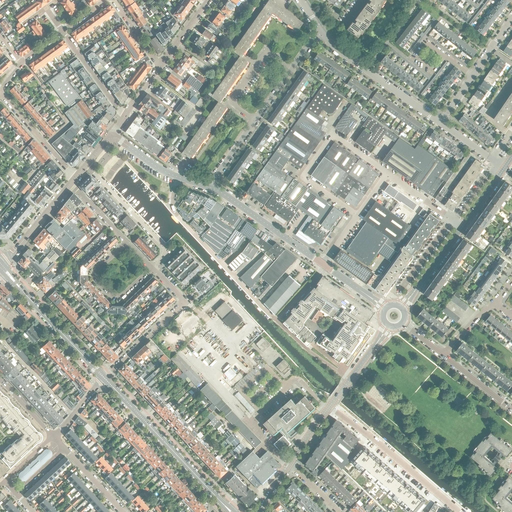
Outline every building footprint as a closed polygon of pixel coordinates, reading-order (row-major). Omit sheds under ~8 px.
[(189,10),(192,5),(185,0),(184,0),(181,5),(189,10)] [(240,0),(239,0),(229,0),(236,5),(238,6),(241,3),(243,4),(242,5),(246,9),(249,7),(245,1),(243,0),(240,0)] [(235,50),(240,54),(241,53),(243,54),(272,14),(297,32),(303,23),(298,19),(297,21),(274,5),(275,3),(270,0),(268,0),(261,11),(262,11),(235,50)] [(381,7),(386,0),(385,0),(369,0),(370,0),(370,1),(362,12),(373,20),(382,7),(381,7)] [(67,12),(74,8),(72,5),(75,2),(74,1),(71,3),(70,3),(64,8),(67,12)] [(224,6),(232,11),(235,6),(228,1),(226,3),(225,2),(224,5),(225,5),(224,6)] [(453,11),(458,5),(453,1),(448,8),(453,11)] [(502,11),(506,7),(499,2),(496,6),(502,11)] [(35,7),(33,5),(33,4),(31,5),(30,3),(29,4),(29,5),(27,7),(28,8),(32,14),(37,10),(35,7)] [(130,13),(138,8),(134,3),(127,8),(130,13)] [(181,5),(179,3),(178,5),(180,7),(178,9),(178,10),(185,15),(189,10),(181,5)] [(117,19),(119,17),(111,5),(106,9),(106,10),(111,16),(113,14),(117,19)] [(457,15),(462,9),(458,5),(453,11),(457,15)] [(146,9),(143,10),(140,6),(138,8),(130,13),(135,20),(141,15),(146,12),(147,11),(146,9)] [(228,16),(232,11),(224,6),(223,8),(222,7),(220,10),(221,10),(221,11),(228,16)] [(498,16),(502,11),(496,6),(492,11),(498,16)] [(28,17),(32,14),(28,8),(27,7),(24,9),(24,8),(22,9),(24,11),(28,17)] [(71,17),(77,13),(74,8),(67,12),(71,17)] [(178,10),(178,9),(175,8),(174,10),(176,12),(174,15),(178,18),(177,19),(181,21),(182,19),(183,20),(185,17),(184,17),(185,15),(178,10)] [(24,20),(28,17),(24,11),(22,9),(21,10),(21,11),(19,13),(20,14),(24,20)] [(425,19),(429,14),(422,9),(419,14),(425,19)] [(462,19),(467,12),(462,9),(457,15),(462,19)] [(109,18),(111,16),(106,10),(102,12),(108,20),(109,19),(109,18)] [(495,21),(498,16),(492,11),(488,16),(495,21)] [(106,21),(108,20),(102,12),(98,15),(103,22),(105,20),(106,21)] [(364,32),(373,20),(362,12),(354,23),(354,22),(348,30),(359,37),(363,31),(364,32)] [(467,23),(472,16),(467,12),(462,19),(467,23)] [(20,23),(24,20),(20,14),(19,13),(16,15),(15,14),(14,15),(16,17),(20,23)] [(227,18),(225,17),(219,13),(218,15),(217,14),(215,17),(223,23),(224,24),(227,19),(227,18)] [(170,14),(167,17),(168,19),(173,25),(176,30),(179,26),(170,14)] [(421,24),(425,19),(419,14),(415,19),(421,24)] [(101,24),(103,22),(98,15),(94,18),(99,25),(99,26),(101,25),(101,24)] [(144,19),(143,17),(141,15),(135,20),(140,27),(142,26),(145,23),(146,23),(144,19)] [(491,26),(495,21),(488,16),(484,21),(491,26)] [(221,26),(223,23),(215,17),(212,20),(213,21),(212,23),(217,27),(220,29),(222,26),(221,26)] [(99,25),(94,18),(90,21),(89,22),(92,28),(95,26),(96,27),(99,25)] [(173,25),(168,19),(166,21),(165,18),(163,19),(173,34),(176,30),(173,25)] [(0,26),(1,29),(9,23),(6,19),(5,20),(4,20),(0,23),(0,26)] [(169,37),(173,34),(163,19),(165,22),(161,25),(164,30),(169,37),(170,38),(169,37)] [(418,29),(421,24),(415,19),(411,24),(418,29)] [(33,30),(40,25),(36,20),(30,25),(33,30)] [(164,30),(162,32),(158,26),(156,24),(155,21),(153,22),(156,27),(157,29),(159,32),(160,33),(161,35),(167,42),(166,41),(170,38),(169,37),(164,30),(161,25),(164,30)] [(487,30),(491,26),(484,21),(481,25),(487,30)] [(10,25),(12,24),(10,22),(9,23),(1,29),(4,33),(11,28),(8,25),(10,24),(10,25)] [(94,30),(92,28),(89,22),(84,25),(89,32),(92,30),(92,31),(94,30)] [(439,32),(444,26),(439,22),(434,29),(439,32)] [(25,29),(21,25),(20,26),(19,23),(16,25),(17,28),(16,29),(19,33),(25,29)] [(164,49),(156,37),(152,30),(151,31),(145,23),(142,26),(144,29),(145,29),(152,39),(148,42),(157,54),(164,49)] [(220,31),(210,23),(207,28),(217,35),(220,31)] [(414,34),(418,29),(411,24),(407,29),(414,34)] [(34,30),(32,32),(34,35),(33,35),(34,37),(37,35),(43,30),(40,25),(33,30),(34,30)] [(87,34),(89,32),(84,25),(80,28),(86,36),(88,35),(87,34)] [(483,35),(487,30),(481,25),(477,30),(483,35)] [(118,36),(126,31),(126,30),(124,27),(123,27),(122,26),(114,31),(118,36)] [(443,36),(448,30),(444,26),(439,32),(443,36)] [(84,37),(86,36),(80,28),(76,31),(81,38),(84,36),(84,37)] [(212,42),(216,37),(206,29),(202,34),(212,42)] [(410,39),(414,34),(407,29),(404,33),(410,39)] [(40,40),(46,35),(47,35),(43,30),(37,35),(40,40)] [(448,40),(453,33),(448,30),(443,36),(448,40)] [(81,38),(76,31),(71,34),(77,42),(79,41),(78,40),(81,38)] [(121,40),(129,35),(126,31),(118,36),(117,36),(118,38),(119,38),(121,40)] [(167,42),(161,35),(160,33),(159,32),(157,33),(156,32),(154,33),(157,37),(162,45),(164,44),(165,44),(166,44),(166,43),(167,42)] [(406,43),(410,39),(404,33),(400,38),(406,43)] [(453,44),(458,37),(453,33),(448,40),(453,44)] [(123,45),(124,44),(132,39),(129,35),(121,40),(122,42),(121,43),(123,45)] [(205,47),(208,42),(198,35),(195,39),(195,40),(193,43),(197,46),(197,47),(199,48),(200,48),(200,49),(203,45),(205,47)] [(458,47),(463,41),(458,37),(453,44),(458,47)] [(403,48),(406,43),(400,38),(396,43),(403,48)] [(31,49),(30,47),(24,39),(21,41),(22,43),(20,45),(22,47),(27,53),(30,51),(29,51),(31,49)] [(126,49),(134,43),(132,39),(124,44),(125,47),(124,47),(126,49)] [(65,53),(70,50),(63,40),(58,44),(63,51),(65,53)] [(462,51),(467,45),(463,41),(458,47),(462,51)] [(96,48),(99,47),(96,43),(84,53),(86,56),(93,51),(97,49),(96,48)] [(129,52),(137,47),(134,43),(126,49),(127,51),(128,50),(129,52)] [(61,53),(63,51),(58,44),(55,47),(60,55),(62,54),(61,53)] [(226,54),(218,49),(212,45),(205,54),(211,58),(208,62),(216,68),(226,54)] [(467,55),(472,49),(467,45),(462,51),(467,55)] [(24,56),(27,53),(22,47),(19,49),(18,48),(16,49),(21,56),(23,55),(24,56)] [(58,56),(60,55),(55,47),(50,50),(55,57),(58,55),(58,56)] [(131,57),(140,51),(137,47),(129,52),(131,55),(130,56),(131,57)] [(511,58),(511,56),(511,50),(507,47),(503,52),(511,58)] [(472,59),(477,52),(472,49),(467,55),(472,59)] [(53,59),(55,57),(50,50),(46,53),(52,61),(53,60),(53,59)] [(100,54),(98,52),(95,54),(93,51),(86,56),(90,61),(98,55),(100,54)] [(136,62),(143,56),(142,54),(143,54),(140,51),(131,57),(132,59),(133,58),(136,62)] [(320,63),(325,56),(319,52),(314,59),(320,63)] [(50,62),(52,61),(46,53),(42,56),(47,63),(49,61),(50,62)] [(94,67),(102,61),(98,55),(90,61),(94,67)] [(193,56),(190,59),(185,55),(183,57),(181,59),(181,60),(188,66),(189,65),(191,67),(193,64),(195,62),(197,64),(199,61),(193,56)] [(45,64),(47,63),(42,56),(38,59),(44,67),(45,65),(45,64)] [(151,67),(151,66),(145,56),(136,63),(137,65),(140,67),(147,73),(151,69),(151,68),(151,67)] [(325,66),(330,59),(325,56),(320,63),(325,66)] [(386,66),(391,60),(386,56),(381,63),(386,66)] [(405,61),(406,59),(401,56),(399,59),(396,63),(398,64),(402,59),(405,61)] [(9,66),(12,63),(6,57),(0,61),(0,62),(1,64),(6,70),(10,67),(9,66)] [(248,62),(241,57),(213,96),(218,99),(219,98),(221,100),(248,62)] [(42,68),(44,67),(38,59),(34,62),(34,61),(34,62),(39,69),(41,67),(42,68)] [(73,68),(80,63),(77,59),(70,64),(73,68)] [(330,70),(335,63),(330,59),(325,66),(330,70)] [(97,71),(104,66),(107,64),(103,60),(102,61),(94,67),(97,71)] [(188,66),(181,60),(179,62),(177,64),(177,65),(177,66),(184,71),(185,71),(187,72),(190,68),(188,66)] [(390,70),(395,64),(391,60),(386,66),(390,70)] [(502,71),(506,66),(498,60),(494,65),(495,66),(502,71)] [(204,70),(207,66),(199,61),(197,64),(196,65),(204,70)] [(36,71),(39,69),(34,62),(29,65),(35,73),(37,72),(36,71)] [(76,72),(83,67),(80,63),(73,68),(76,72)] [(335,73),(340,66),(335,63),(330,70),(335,73)] [(395,74),(400,67),(395,64),(390,70),(395,74)] [(502,71),(495,66),(494,65),(491,70),(499,76),(502,71)] [(101,76),(112,68),(111,66),(106,70),(104,66),(97,71),(101,76)] [(183,74),(184,71),(177,66),(176,66),(175,68),(175,69),(173,71),(180,76),(181,76),(185,79),(187,77),(183,74)] [(340,77),(345,70),(340,66),(335,73),(340,77)] [(79,76),(86,71),(83,67),(76,72),(76,73),(76,72),(79,76)] [(144,77),(147,73),(140,67),(138,70),(139,71),(138,72),(144,77)] [(400,78),(405,71),(400,67),(395,74),(400,78)] [(458,77),(462,72),(455,67),(451,72),(458,77)] [(103,80),(110,75),(109,73),(114,70),(112,68),(101,76),(103,80)] [(144,77),(138,72),(136,70),(134,72),(135,72),(133,75),(141,81),(144,77)] [(308,81),(311,75),(304,70),(301,76),(308,81)] [(345,70),(340,77),(345,81),(350,74),(345,70)] [(495,81),(499,76),(491,70),(487,76),(495,81)] [(82,80),(89,75),(86,71),(79,76),(76,79),(77,80),(81,78),(82,80)] [(405,81),(410,75),(405,71),(400,78),(405,81)] [(28,79),(33,76),(30,72),(26,74),(25,73),(20,77),(22,79),(21,80),(22,82),(25,86),(27,85),(24,82),(29,79),(28,79)] [(81,99),(65,79),(63,76),(61,72),(48,82),(67,106),(70,104),(72,106),(81,99)] [(106,83),(118,75),(116,72),(114,74),(115,74),(111,77),(110,75),(103,80),(106,83)] [(454,82),(458,77),(451,72),(448,76),(454,82)] [(179,85),(181,82),(171,74),(170,75),(169,75),(168,76),(168,77),(179,85)] [(84,85),(92,79),(89,75),(82,80),(84,82),(81,84),(83,86),(84,85)] [(114,80),(119,77),(118,75),(106,83),(108,87),(115,82),(114,80)] [(138,84),(141,81),(133,75),(132,77),(131,76),(129,78),(130,79),(138,84)] [(186,82),(198,91),(202,84),(191,75),(186,82)] [(409,85),(414,79),(410,75),(405,81),(409,85)] [(304,86),(308,81),(301,76),(297,81),(304,86)] [(450,86),(454,82),(448,76),(444,81),(450,86)] [(492,86),(495,81),(487,76),(484,81),(492,86)] [(176,89),(179,85),(168,77),(168,78),(167,78),(166,79),(166,80),(166,81),(176,89)] [(352,88),(357,81),(352,77),(347,84),(352,88)] [(111,90),(123,82),(120,78),(118,80),(119,81),(116,83),(115,82),(108,87),(111,90)] [(88,88),(95,83),(92,79),(84,85),(85,88),(87,87),(88,88)] [(139,85),(138,84),(130,79),(126,84),(134,90),(135,89),(139,85)] [(414,89),(419,82),(414,79),(409,85),(414,89)] [(300,91),(304,86),(297,81),(293,86),(300,91)] [(357,92),(362,85),(357,81),(352,88),(357,92)] [(447,91),(450,86),(444,81),(440,86),(447,91)] [(489,91),(492,86),(484,81),(480,85),(489,91)] [(119,87),(124,84),(123,82),(111,90),(114,94),(120,89),(119,87)] [(183,86),(191,92),(190,94),(193,96),(194,97),(197,91),(198,91),(186,82),(183,86)] [(419,93),(424,86),(419,82),(414,89),(419,93)] [(89,94),(98,87),(95,83),(88,88),(89,90),(87,91),(89,94)] [(333,113),(344,98),(324,84),(307,108),(319,116),(323,110),(329,114),(328,114),(330,115),(333,115),(334,113),(333,113)] [(16,97),(20,93),(21,92),(16,85),(14,87),(10,91),(16,97)] [(174,95),(169,91),(161,85),(158,90),(168,98),(169,96),(172,99),(174,95)] [(362,95),(367,88),(362,85),(357,92),(362,95)] [(485,96),(489,91),(480,85),(477,91),(485,96)] [(128,98),(132,94),(126,86),(121,89),(120,89),(114,94),(119,102),(120,104),(121,104),(123,104),(125,102),(128,98)] [(297,96),(300,91),(293,86),(290,91),(297,96)] [(443,96),(447,91),(440,86),(436,91),(443,96)] [(94,96),(101,91),(98,87),(89,94),(91,96),(93,95),(94,96)] [(367,99),(372,92),(367,88),(362,95),(367,99)] [(187,95),(185,93),(180,89),(178,93),(184,98),(187,95)] [(166,100),(168,98),(158,90),(155,94),(167,103),(168,101),(166,100)] [(94,102),(104,95),(101,91),(94,96),(91,98),(94,102)] [(194,97),(193,96),(190,101),(195,105),(198,100),(200,98),(202,95),(197,91),(194,97)] [(293,101),(297,96),(290,91),(286,96),(293,101)] [(439,101),(443,96),(436,91),(433,95),(439,101)] [(482,101),(485,96),(477,91),(473,96),(482,101)] [(377,103),(382,96),(377,92),(372,99),(377,103)] [(22,105),(26,101),(20,93),(16,97),(22,105)] [(503,126),(504,126),(511,113),(511,93),(494,120),(503,126)] [(168,109),(150,96),(147,94),(144,98),(142,102),(159,115),(167,121),(172,124),(174,121),(178,116),(179,115),(174,111),(173,113),(168,109)] [(102,105),(108,100),(104,95),(94,102),(96,104),(99,102),(100,104),(101,104),(102,105)] [(435,106),(439,101),(433,95),(429,100),(435,106)] [(290,106),(293,101),(286,96),(283,101),(290,106)] [(382,107),(387,100),(382,96),(377,103),(382,107)] [(478,106),(482,101),(473,96),(470,101),(478,106)] [(195,105),(200,109),(205,102),(200,98),(198,100),(195,105)] [(26,111),(32,106),(30,104),(33,101),(32,99),(23,107),(26,111)] [(93,115),(92,115),(91,113),(82,100),(64,113),(73,125),(71,127),(83,122),(82,122),(87,118),(88,118),(93,115)] [(107,113),(113,117),(116,114),(116,112),(116,111),(108,100),(102,105),(100,106),(102,109),(103,111),(104,110),(105,111),(107,113)] [(387,110),(392,103),(387,100),(382,107),(387,110)] [(188,113),(190,110),(192,108),(183,101),(179,106),(175,110),(185,117),(187,115),(188,113)] [(286,111),(290,106),(283,101),(279,106),(286,111)] [(159,115),(142,102),(139,105),(136,108),(142,113),(142,112),(145,114),(145,115),(153,121),(152,124),(160,130),(167,121),(159,115)] [(219,102),(184,153),(191,158),(227,108),(219,102)] [(392,114),(397,107),(392,103),(387,110),(392,114)] [(350,116),(357,108),(352,104),(346,113),(345,113),(335,128),(347,136),(350,132),(351,133),(353,130),(352,129),(358,121),(350,116)] [(29,115),(39,106),(37,105),(34,108),(32,106),(26,111),(29,115)] [(38,113),(37,111),(40,108),(39,106),(29,115),(33,118),(38,113)] [(282,116),(286,111),(279,106),(275,111),(282,116)] [(397,117),(402,110),(397,107),(392,114),(397,117)] [(6,119),(10,115),(4,108),(0,111),(0,112),(2,115),(1,116),(3,118),(4,117),(6,119)] [(325,121),(319,116),(307,108),(287,136),(312,154),(326,133),(323,131),(325,127),(322,125),(325,121)] [(402,121),(407,114),(402,110),(397,117),(402,121)] [(113,117),(107,113),(105,111),(102,115),(104,117),(110,122),(113,117)] [(279,121),(282,116),(275,111),(272,116),(279,121)] [(42,115),(41,116),(38,113),(33,118),(36,122),(42,117),(46,114),(45,114),(43,116),(42,115)] [(45,121),(46,120),(45,118),(48,115),(47,113),(46,114),(42,117),(36,122),(39,126),(45,121)] [(7,125),(14,118),(11,114),(10,115),(6,119),(5,119),(8,122),(6,123),(7,125)] [(104,117),(102,115),(101,114),(99,116),(100,117),(98,119),(99,120),(107,126),(106,125),(110,122),(104,117)] [(132,137),(145,121),(138,114),(125,132),(132,137)] [(407,125),(412,118),(407,114),(402,121),(407,125)] [(464,125),(470,118),(465,114),(459,120),(464,125)] [(275,126),(279,121),(272,116),(268,121),(275,126)] [(373,132),(379,123),(369,117),(363,126),(366,128),(356,142),(362,147),(373,132)] [(12,127),(18,122),(14,118),(7,125),(8,126),(10,125),(12,127)] [(412,128),(417,121),(412,118),(407,125),(412,128)] [(469,129),(474,122),(470,118),(464,125),(469,129)] [(43,130),(52,121),(50,119),(47,123),(45,121),(39,126),(43,130)] [(52,128),(49,126),(51,125),(55,122),(54,120),(52,122),(52,121),(43,130),(46,133),(52,128)] [(104,130),(107,126),(99,120),(96,124),(104,130)] [(88,126),(100,135),(100,136),(103,131),(96,126),(97,125),(92,121),(88,126)] [(159,145),(163,139),(145,121),(132,137),(156,155),(162,147),(159,145)] [(417,132),(422,125),(417,121),(412,128),(417,132)] [(13,132),(21,126),(18,122),(12,127),(14,129),(12,131),(13,132)] [(69,143),(76,136),(85,124),(83,122),(71,127),(51,144),(67,162),(68,162),(71,166),(75,166),(79,161),(84,155),(78,150),(73,146),(69,143)] [(478,128),(480,126),(474,122),(469,129),(473,133),(478,128)] [(376,147),(388,130),(379,123),(373,132),(362,147),(369,152),(374,145),(376,147)] [(423,136),(428,128),(422,125),(417,132),(423,136)] [(19,134),(24,130),(21,126),(13,132),(15,134),(17,132),(19,134)] [(264,131),(271,136),(274,131),(267,126),(264,131)] [(95,141),(99,136),(88,127),(84,132),(80,137),(81,138),(83,140),(84,140),(91,145),(94,141),(95,141)] [(56,131),(57,131),(56,130),(54,131),(52,128),(46,133),(49,137),(56,131)] [(483,132),(478,128),(473,133),(478,137),(483,132)] [(24,130),(19,134),(21,137),(19,138),(20,140),(28,133),(24,130)] [(267,141),(271,136),(264,131),(260,136),(267,141)] [(435,140),(439,135),(434,131),(428,139),(432,142),(433,141),(434,142),(435,140)] [(483,141),(488,136),(483,132),(478,137),(483,141)] [(26,142),(31,137),(28,133),(20,140),(22,141),(23,140),(26,142)] [(439,146),(444,138),(439,135),(435,140),(434,142),(439,146)] [(263,146),(267,141),(260,136),(256,141),(263,146)] [(305,163),(312,154),(287,136),(280,146),(305,163)] [(488,136),(483,141),(488,145),(493,140),(488,136)] [(421,147),(418,145),(415,149),(400,138),(383,161),(432,196),(444,180),(447,182),(455,171),(434,156),(431,154),(427,151),(421,147)] [(445,148),(450,142),(444,138),(439,146),(444,150),(446,148),(445,148)] [(31,151),(38,145),(33,139),(24,150),(25,151),(28,148),(31,151)] [(260,151),(263,146),(256,141),(253,146),(260,151)] [(90,147),(89,147),(83,142),(80,145),(76,142),(73,146),(78,150),(79,149),(85,153),(90,147)] [(337,166),(347,151),(335,142),(324,157),(337,166)] [(451,152),(455,146),(450,142),(445,148),(446,148),(451,152)] [(175,148),(170,143),(159,157),(165,162),(168,163),(167,163),(168,163),(168,162),(169,160),(170,158),(171,156),(171,155),(176,149),(175,148)] [(31,158),(42,149),(38,145),(31,151),(33,154),(30,156),(31,158)] [(301,169),(305,163),(280,146),(276,151),(301,169)] [(456,155),(460,150),(455,146),(451,152),(456,155)] [(258,154),(256,153),(249,148),(245,153),(252,158),(254,160),(258,154)] [(38,160),(46,153),(42,149),(31,158),(35,155),(37,158),(34,161),(35,162),(38,160)] [(461,159),(465,153),(460,150),(456,155),(461,159)] [(289,160),(276,151),(257,179),(276,192),(282,196),(294,179),(282,170),(289,160)] [(355,158),(355,157),(347,151),(337,166),(346,172),(349,174),(356,164),(359,160),(355,158)] [(39,167),(50,157),(46,153),(38,160),(35,162),(35,163),(38,160),(41,162),(37,165),(39,167)] [(249,163),(252,158),(245,153),(242,158),(249,163)] [(444,186),(453,193),(462,199),(484,168),(480,165),(481,163),(468,153),(455,171),(447,182),(444,186)] [(324,184),(337,166),(324,157),(311,176),(324,184)] [(245,169),(249,163),(242,158),(238,164),(245,169)] [(58,177),(63,173),(52,160),(46,165),(53,172),(58,177)] [(358,181),(369,189),(380,174),(369,167),(359,160),(356,164),(349,174),(358,181)] [(241,174),(245,169),(238,164),(234,169),(241,174)] [(332,191),(341,178),(346,172),(337,166),(324,184),(332,191)] [(238,179),(241,174),(234,169),(231,174),(238,179)] [(30,181),(34,184),(37,180),(43,173),(40,170),(30,181)] [(54,181),(58,177),(53,172),(49,176),(54,181)] [(358,181),(349,174),(346,172),(341,178),(344,181),(353,187),(365,195),(369,189),(358,181)] [(45,175),(43,173),(37,180),(40,183),(44,186),(45,183),(42,181),(46,176),(45,175)] [(234,184),(238,179),(231,174),(227,179),(234,184)] [(97,191),(100,187),(90,176),(86,180),(97,191)] [(336,193),(344,181),(341,178),(332,191),(336,193)] [(274,192),(257,179),(256,179),(247,193),(265,205),(272,196),(274,192)] [(309,189),(302,184),(294,179),(282,196),(289,201),(296,206),(309,189)] [(96,192),(97,191),(86,180),(82,183),(89,191),(90,190),(94,194),(96,196),(98,194),(96,192)] [(58,186),(58,185),(52,181),(47,187),(53,193),(58,186)] [(349,193),(353,187),(344,181),(336,193),(356,207),(360,201),(349,193)] [(18,190),(24,195),(31,187),(25,182),(18,190)] [(510,195),(510,194),(509,194),(511,190),(511,186),(506,182),(502,186),(499,190),(500,190),(496,195),(504,201),(509,195),(510,195)] [(86,194),(89,191),(82,183),(80,185),(81,186),(81,187),(80,187),(86,194)] [(418,205),(389,184),(384,191),(413,211),(418,205)] [(435,199),(451,210),(453,211),(462,199),(453,193),(444,186),(435,199)] [(27,201),(30,196),(32,194),(31,193),(28,191),(31,187),(24,195),(23,197),(27,201)] [(360,201),(365,195),(353,187),(349,193),(360,201)] [(45,188),(44,189),(42,188),(40,190),(49,197),(52,194),(45,188)] [(343,218),(345,214),(309,189),(296,206),(299,209),(309,216),(314,219),(332,232),(342,218),(343,218)] [(47,200),(49,197),(40,190),(39,191),(41,193),(40,194),(47,200)] [(104,191),(103,191),(102,190),(98,194),(96,196),(99,199),(106,193),(105,193),(105,192),(104,191)] [(209,200),(209,199),(206,196),(205,197),(202,195),(201,196),(198,194),(197,195),(194,192),(193,193),(190,191),(178,208),(181,211),(180,213),(185,219),(189,221),(194,216),(197,213),(203,208),(209,200)] [(289,201),(282,196),(276,192),(272,198),(266,206),(290,223),(299,209),(296,206),(289,201)] [(107,194),(106,193),(99,199),(103,203),(109,197),(109,196),(107,194)] [(34,195),(32,194),(30,196),(35,200),(34,201),(41,207),(44,204),(34,195)] [(40,194),(38,196),(35,194),(34,195),(44,204),(47,200),(40,194)] [(73,194),(69,199),(76,207),(81,212),(86,207),(74,194),(74,195),(73,195),(73,194)] [(499,207),(504,201),(496,195),(492,200),(489,204),(490,204),(486,209),(494,215),(499,208),(500,209),(500,208),(499,207)] [(111,198),(110,198),(109,197),(103,203),(106,207),(113,201),(112,200),(111,198)] [(69,199),(64,205),(71,212),(74,215),(76,217),(77,215),(81,212),(76,207),(69,199)] [(206,217),(217,202),(216,202),(213,200),(212,201),(209,199),(209,200),(203,208),(197,213),(199,215),(205,221),(207,223),(211,227),(213,223),(210,220),(206,217)] [(32,210),(34,208),(27,201),(22,206),(30,212),(31,212),(32,210)] [(114,202),(113,201),(106,207),(110,211),(116,204),(116,203),(114,202)] [(213,223),(225,207),(217,202),(206,217),(210,220),(213,223)] [(389,238),(404,248),(403,249),(413,255),(414,256),(440,220),(430,213),(429,215),(426,213),(424,216),(423,216),(423,217),(423,218),(424,218),(425,218),(416,230),(376,202),(363,219),(367,222),(389,238)] [(118,205),(117,205),(116,204),(110,211),(114,214),(120,208),(119,208),(119,207),(118,205)] [(64,205),(60,210),(67,217),(70,215),(69,213),(71,212),(64,205)] [(29,212),(30,212),(22,206),(19,211),(26,217),(28,215),(29,215),(30,213),(29,212)] [(86,207),(81,212),(88,219),(93,214),(86,207)] [(228,209),(226,208),(225,207),(213,223),(211,227),(202,236),(219,255),(226,243),(243,219),(242,219),(239,217),(236,215),(235,215),(235,214),(232,212),(231,212),(231,211),(228,209)] [(122,209),(121,209),(120,208),(114,214),(117,218),(123,212),(123,211),(122,209)] [(427,212),(423,209),(418,215),(422,218),(424,215),(425,216),(427,212)] [(490,221),(494,215),(486,209),(482,214),(480,217),(476,223),(484,229),(489,222),(490,223),(491,222),(490,221)] [(73,240),(81,232),(60,210),(57,213),(57,214),(55,217),(56,217),(64,226),(62,228),(71,238),(73,240)] [(25,218),(26,217),(19,211),(15,215),(22,221),(23,220),(24,220),(25,219),(25,218)] [(81,212),(77,215),(86,224),(84,226),(85,227),(86,227),(96,217),(93,214),(88,219),(81,212)] [(22,221),(15,215),(11,219),(19,225),(20,223),(21,223),(22,222),(22,221)] [(125,226),(132,220),(127,215),(121,221),(125,226)] [(314,219),(309,216),(296,235),(309,244),(317,242),(301,231),(306,224),(309,227),(311,224),(314,219)] [(92,229),(93,229),(100,222),(96,218),(89,225),(92,227),(91,228),(92,229)] [(17,227),(19,225),(11,219),(8,224),(15,230),(16,229),(17,228),(17,227)] [(45,227),(45,228),(46,228),(65,249),(70,244),(71,242),(73,240),(71,238),(62,228),(53,219),(52,219),(53,219),(50,221),(50,222),(50,223),(48,225),(49,226),(46,228),(45,227)] [(203,224),(200,227),(198,225),(199,224),(194,219),(193,220),(190,224),(196,231),(200,227),(203,224)] [(258,230),(243,219),(226,243),(237,251),(247,237),(251,240),(255,235),(258,230)] [(332,232),(314,219),(311,224),(309,227),(306,224),(301,231),(317,242),(321,245),(331,231),(332,232)] [(129,230),(136,224),(132,220),(125,226),(129,230)] [(211,227),(207,223),(205,221),(203,224),(200,227),(196,231),(200,235),(200,234),(202,236),(211,227)] [(94,231),(96,233),(102,228),(101,227),(103,225),(100,222),(93,229),(95,231),(94,231)] [(385,243),(389,238),(367,222),(346,251),(369,267),(385,243)] [(480,235),(484,229),(476,223),(473,227),(472,227),(470,231),(466,236),(474,242),(479,236),(480,236),(481,235),(480,235)] [(15,230),(8,224),(4,228),(2,226),(1,226),(4,228),(11,234),(13,232),(14,232),(15,231),(15,230)] [(10,236),(11,234),(4,228),(1,226),(0,227),(0,238),(9,238),(10,237),(10,236)] [(43,230),(40,233),(49,242),(50,242),(52,239),(44,230),(43,230)] [(70,244),(65,249),(69,253),(77,246),(77,244),(85,235),(84,234),(82,231),(81,232),(73,240),(71,242),(70,244)] [(36,238),(44,245),(45,247),(46,246),(47,248),(48,247),(46,245),(49,242),(40,233),(37,237),(36,238)] [(111,233),(107,238),(114,245),(118,241),(116,239),(111,233)] [(265,233),(261,238),(267,242),(270,237),(265,233)] [(267,242),(261,238),(261,239),(255,235),(251,240),(242,253),(237,257),(229,265),(234,270),(235,271),(244,263),(242,262),(247,257),(252,260),(259,249),(265,254),(273,246),(267,242)] [(145,237),(142,240),(139,237),(134,242),(138,247),(146,239),(145,237)] [(35,240),(33,241),(34,242),(42,249),(43,250),(46,253),(49,251),(47,249),(47,248),(46,246),(45,247),(44,245),(36,238),(36,239),(35,240)] [(107,238),(103,241),(110,249),(114,245),(107,238)] [(364,284),(386,299),(392,291),(390,290),(413,258),(411,257),(413,255),(403,249),(404,248),(389,238),(385,243),(396,251),(389,261),(391,262),(382,275),(373,276),(367,284),(365,282),(364,284)] [(148,246),(145,243),(148,241),(146,239),(138,247),(142,251),(148,246)] [(468,253),(468,252),(467,251),(472,245),(464,239),(460,244),(457,248),(458,248),(454,253),(460,258),(462,259),(467,253),(468,253)] [(100,242),(98,244),(106,252),(110,249),(103,241),(101,243),(100,242)] [(234,253),(237,251),(226,243),(219,255),(223,259),(228,255),(229,256),(232,252),(234,253)] [(265,254),(240,277),(251,289),(251,288),(256,283),(261,277),(286,250),(276,243),(273,246),(265,254)] [(96,248),(95,249),(102,256),(106,252),(98,244),(96,245),(98,247),(96,249),(96,248)] [(153,246),(150,248),(148,246),(142,251),(146,256),(154,248),(153,246)] [(55,247),(52,251),(59,256),(62,253),(55,247)] [(77,247),(70,254),(74,258),(81,251),(77,247)] [(156,254),(154,252),(156,249),(154,248),(146,256),(150,260),(156,254)] [(166,264),(185,284),(191,278),(192,277),(195,275),(194,274),(195,273),(196,274),(202,268),(184,248),(177,254),(178,254),(176,256),(176,255),(174,257),(174,258),(173,259),(172,258),(166,264)] [(25,251),(22,254),(23,255),(24,256),(23,257),(26,260),(26,259),(32,264),(33,263),(35,261),(35,260),(36,260),(31,255),(32,253),(33,252),(31,250),(30,251),(28,249),(26,252),(25,251)] [(94,250),(92,252),(98,259),(102,256),(95,249),(94,250)] [(286,250),(261,277),(268,283),(272,287),(298,258),(286,250)] [(341,250),(333,260),(365,282),(367,284),(373,276),(374,274),(341,250)] [(35,261),(33,263),(35,265),(34,266),(42,273),(45,271),(50,266),(53,262),(54,261),(59,256),(52,251),(48,255),(46,256),(42,261),(42,262),(40,264),(36,260),(35,260),(35,261)] [(90,253),(88,256),(95,263),(98,259),(92,252),(90,253)] [(462,259),(460,258),(454,253),(450,258),(449,260),(447,261),(448,262),(444,267),(452,273),(457,266),(458,267),(459,266),(458,265),(462,259)] [(86,257),(84,259),(91,267),(95,263),(88,256),(86,257)] [(21,259),(18,263),(21,265),(20,267),(21,268),(22,268),(23,270),(27,265),(29,267),(39,276),(42,273),(34,266),(35,265),(33,263),(32,264),(26,259),(26,260),(23,257),(21,259)] [(498,263),(504,267),(507,263),(502,258),(498,263)] [(81,263),(80,263),(87,270),(87,271),(87,270),(91,267),(84,259),(81,263)] [(50,266),(45,271),(47,273),(50,271),(52,268),(56,264),(53,262),(50,266)] [(79,269),(77,270),(77,274),(79,275),(87,275),(87,271),(87,270),(80,263),(79,264),(80,266),(80,267),(80,269),(79,269)] [(500,272),(504,267),(498,263),(495,268),(500,272)] [(448,279),(452,273),(444,267),(440,272),(438,275),(434,280),(442,286),(447,280),(448,281),(449,280),(448,279)] [(496,277),(500,272),(495,268),(491,273),(496,277)] [(45,276),(36,284),(40,288),(47,282),(55,275),(51,271),(51,272),(50,271),(47,273),(48,274),(46,276),(45,276)] [(491,273),(489,272),(486,277),(487,278),(493,282),(496,277),(491,273)] [(79,275),(77,277),(77,282),(78,283),(80,283),(82,285),(87,280),(87,275),(79,275)] [(264,303),(275,314),(275,315),(301,286),(289,275),(264,303)] [(317,287),(316,289),(329,298),(332,294),(339,300),(336,303),(352,314),(366,324),(368,320),(370,321),(375,313),(366,306),(365,307),(363,305),(363,304),(358,301),(352,296),(341,288),(335,284),(334,285),(332,283),(332,282),(324,277),(323,276),(317,284),(319,285),(317,287)] [(152,277),(148,281),(155,288),(157,286),(155,284),(158,282),(155,279),(154,279),(152,277)] [(201,277),(194,284),(197,288),(199,289),(200,288),(201,289),(207,284),(206,282),(208,280),(205,278),(203,280),(201,277)] [(493,282),(487,278),(486,277),(482,281),(484,283),(489,287),(493,282)] [(80,291),(78,293),(79,294),(85,289),(91,284),(87,280),(82,285),(80,287),(83,290),(81,292),(80,291)] [(438,293),(442,286),(434,280),(430,286),(430,285),(428,289),(424,294),(432,300),(437,294),(438,295),(438,294),(439,294),(438,293)] [(148,281),(145,285),(150,290),(152,292),(155,288),(148,281)] [(200,288),(199,289),(201,291),(203,294),(206,290),(207,291),(207,292),(211,288),(214,286),(210,281),(207,284),(201,289),(200,288)] [(478,286),(480,288),(486,292),(489,287),(484,283),(482,281),(478,286)] [(47,282),(40,288),(43,291),(44,293),(51,286),(47,282)] [(256,283),(251,288),(254,292),(257,295),(261,300),(272,287),(268,283),(264,287),(263,286),(261,287),(256,283)] [(0,295),(1,296),(3,294),(5,297),(7,299),(9,297),(13,301),(14,301),(16,299),(1,284),(0,284),(0,295)] [(85,289),(79,294),(81,296),(87,291),(89,292),(94,287),(91,284),(85,289)] [(145,285),(141,288),(148,296),(150,294),(148,292),(149,290),(150,290),(145,285)] [(91,295),(85,300),(87,302),(92,296),(98,291),(94,287),(89,292),(91,295)] [(141,288),(137,292),(144,299),(148,296),(141,288)] [(293,313),(283,323),(289,329),(296,336),(300,340),(304,343),(308,347),(311,344),(313,345),(314,344),(322,350),(321,350),(330,357),(329,358),(342,369),(371,333),(366,329),(367,328),(368,326),(369,326),(366,324),(352,314),(336,303),(339,300),(332,294),(329,298),(316,289),(315,288),(292,312),(293,313)] [(482,297),(486,292),(480,288),(476,293),(482,297)] [(54,291),(49,296),(49,297),(49,298),(51,300),(51,299),(53,301),(59,295),(54,291)] [(92,296),(87,302),(88,303),(92,299),(93,297),(96,300),(101,295),(98,291),(92,296)] [(137,292),(133,295),(140,303),(142,304),(144,306),(145,305),(142,301),(141,301),(140,299),(142,301),(144,299),(137,292)] [(161,293),(160,294),(163,298),(164,299),(161,301),(167,307),(171,304),(163,295),(161,293)] [(164,293),(163,295),(171,304),(175,300),(169,294),(167,296),(164,293)] [(478,301),(482,297),(476,293),(473,297),(478,301)] [(0,295),(0,306),(9,313),(12,308),(1,297),(1,296),(0,295)] [(59,295),(53,301),(57,305),(63,300),(59,295)] [(96,300),(94,301),(95,302),(97,301),(99,304),(105,298),(101,295),(96,300)] [(133,295),(129,299),(134,304),(136,302),(138,305),(140,303),(133,295)] [(473,297),(471,296),(467,301),(475,306),(478,301),(473,297)] [(99,304),(98,305),(100,308),(98,310),(99,311),(103,307),(108,302),(105,298),(99,304)] [(154,300),(153,300),(157,304),(163,311),(167,307),(161,301),(160,303),(159,302),(155,298),(154,300)] [(129,299),(125,303),(132,310),(133,310),(135,308),(133,306),(134,304),(129,299)] [(63,300),(57,305),(58,306),(57,306),(59,309),(60,308),(61,310),(67,304),(63,300)] [(153,300),(152,301),(155,305),(156,306),(154,308),(160,315),(163,311),(157,304),(153,300)] [(243,320),(227,303),(225,301),(225,302),(222,305),(222,304),(222,305),(216,311),(215,310),(215,311),(219,315),(222,318),(221,318),(223,321),(224,320),(225,322),(233,330),(243,320)] [(99,311),(97,313),(99,315),(101,313),(104,309),(106,311),(112,306),(108,302),(103,307),(99,311)] [(125,303),(122,306),(130,315),(132,312),(131,311),(132,310),(125,303)] [(20,304),(15,309),(22,316),(27,311),(20,304)] [(67,304),(61,310),(63,311),(62,312),(64,314),(65,314),(71,309),(73,308),(73,307),(70,305),(69,306),(67,304)] [(117,306),(117,314),(124,314),(127,316),(127,317),(128,318),(126,320),(128,322),(131,319),(129,316),(128,316),(130,315),(122,306),(117,306)] [(147,308),(149,311),(154,316),(156,318),(158,316),(160,315),(154,308),(152,310),(151,309),(149,307),(147,308)] [(71,309),(65,314),(67,316),(69,318),(70,319),(72,316),(75,313),(71,309)] [(436,319),(430,314),(423,309),(417,317),(430,327),(436,319)] [(22,316),(26,321),(31,316),(32,316),(27,311),(22,316)] [(149,314),(147,316),(152,322),(156,318),(154,316),(149,311),(148,312),(149,314)] [(72,316),(70,319),(74,323),(80,318),(78,316),(75,313),(72,316)] [(138,313),(136,315),(137,316),(140,319),(140,320),(141,321),(139,323),(145,328),(145,329),(148,325),(142,318),(140,316),(138,313)] [(138,313),(140,316),(142,318),(148,325),(152,322),(147,316),(146,316),(145,317),(144,316),(141,314),(140,315),(138,313)] [(80,318),(74,323),(78,328),(84,322),(86,320),(83,316),(82,315),(81,316),(80,318)] [(496,319),(492,316),(491,315),(486,321),(491,325),(496,319)] [(449,330),(443,324),(436,319),(430,327),(443,337),(449,330)] [(495,329),(500,323),(496,319),(491,325),(495,329)] [(84,322),(78,328),(82,332),(88,326),(88,327),(90,325),(86,320),(84,322)] [(144,329),(139,323),(137,322),(135,324),(131,320),(129,322),(134,327),(140,333),(140,332),(144,329)] [(140,333),(134,327),(129,322),(128,323),(132,328),(130,330),(136,337),(140,333)] [(500,333),(505,327),(500,323),(495,329),(500,333)] [(88,326),(82,332),(86,336),(92,331),(94,330),(94,329),(90,325),(88,327),(88,326)] [(35,343),(41,337),(35,330),(36,329),(34,327),(33,328),(31,326),(25,332),(23,334),(26,338),(27,338),(29,336),(35,343)] [(505,337),(510,331),(505,327),(500,333),(505,337)] [(92,331),(86,336),(90,341),(96,335),(98,334),(94,329),(94,330),(92,331)] [(132,341),(136,337),(130,330),(126,334),(132,341)] [(96,335),(90,341),(95,345),(102,338),(98,334),(96,335)] [(128,345),(132,341),(126,334),(121,338),(128,345)] [(102,338),(95,345),(96,347),(98,349),(99,350),(105,344),(106,343),(102,338)] [(123,349),(128,345),(121,338),(117,342),(123,349)] [(270,345),(263,338),(257,344),(263,351),(270,345)] [(160,351),(157,348),(150,340),(145,345),(151,351),(152,352),(155,356),(156,355),(159,358),(163,354),(160,351)] [(26,362),(30,358),(13,341),(9,345),(26,362)] [(48,341),(41,349),(45,353),(52,345),(51,344),(49,342),(48,341)] [(105,344),(99,350),(101,352),(101,353),(102,354),(103,354),(110,348),(106,343),(105,344)] [(475,353),(470,348),(463,343),(456,351),(469,360),(475,353)] [(110,348),(103,354),(105,356),(105,357),(106,358),(107,358),(107,359),(114,352),(111,349),(115,346),(114,344),(110,348)] [(45,353),(44,353),(48,357),(50,356),(56,350),(56,349),(54,347),(53,346),(52,345),(45,353)] [(146,355),(151,351),(145,345),(141,349),(146,355)] [(114,352),(107,359),(109,360),(109,361),(110,362),(111,363),(119,356),(116,353),(117,352),(119,349),(118,348),(114,352)] [(144,358),(146,355),(141,349),(136,354),(142,360),(143,361),(145,359),(144,358)] [(50,356),(48,357),(52,361),(53,360),(54,360),(60,354),(59,352),(57,350),(56,350),(50,356)] [(8,351),(0,357),(0,368),(0,369),(13,357),(8,351)] [(488,363),(482,359),(475,353),(469,360),(482,371),(488,363)] [(53,360),(52,361),(54,363),(55,361),(57,364),(64,358),(63,357),(64,357),(62,355),(61,355),(60,354),(54,360),(53,360)] [(139,362),(142,360),(136,354),(132,358),(137,364),(140,367),(142,365),(139,362)] [(176,354),(170,360),(172,362),(175,366),(179,369),(183,373),(185,375),(186,377),(187,378),(190,381),(194,385),(200,379),(190,368),(185,363),(178,356),(176,354)] [(13,357),(0,369),(6,375),(19,363),(13,357)] [(34,362),(30,358),(30,359),(30,358),(26,362),(29,366),(34,362)] [(57,364),(55,366),(59,370),(60,369),(61,368),(68,362),(66,360),(67,360),(65,358),(64,358),(57,364)] [(125,364),(118,371),(121,374),(122,376),(130,368),(133,366),(135,364),(131,360),(130,362),(131,364),(130,365),(128,366),(128,367),(125,364)] [(291,368),(289,366),(283,360),(284,360),(283,360),(276,366),(277,367),(277,366),(282,372),(282,373),(283,373),(284,374),(284,375),(291,368)] [(34,362),(29,366),(34,371),(34,370),(38,367),(38,366),(34,362)] [(61,368),(60,369),(64,373),(65,372),(72,366),(71,365),(70,363),(69,363),(68,362),(61,368)] [(19,363),(6,375),(9,378),(9,379),(10,379),(11,381),(24,369),(24,368),(19,363)] [(501,373),(495,369),(488,363),(482,371),(495,381),(501,373)] [(130,368),(122,376),(127,380),(134,373),(132,371),(133,370),(132,370),(133,369),(136,366),(135,364),(133,366),(130,368)] [(34,370),(34,371),(37,375),(38,374),(42,370),(38,366),(38,367),(34,370)] [(64,373),(63,374),(67,378),(69,376),(75,370),(74,369),(74,368),(72,366),(72,367),(72,366),(65,372),(64,373)] [(236,375),(230,368),(224,374),(231,380),(236,375)] [(24,369),(11,381),(13,383),(14,384),(15,385),(16,386),(16,387),(17,387),(30,374),(24,369)] [(46,375),(45,373),(42,370),(38,374),(41,377),(42,378),(46,375)] [(69,376),(67,378),(69,380),(71,378),(73,380),(79,374),(79,373),(77,371),(77,372),(75,370),(69,376)] [(134,373),(127,380),(131,385),(132,385),(139,377),(140,376),(140,377),(143,374),(142,374),(141,372),(137,376),(137,375),(136,376),(134,373)] [(182,374),(179,377),(183,381),(185,379),(187,378),(186,377),(185,375),(183,373),(182,374)] [(511,385),(511,381),(508,379),(501,373),(495,381),(508,391),(511,385)] [(30,374),(17,387),(18,388),(18,389),(20,390),(20,391),(22,392),(22,393),(35,380),(30,374)] [(73,380),(71,382),(75,386),(77,384),(83,378),(82,377),(80,374),(80,375),(79,374),(73,380)] [(50,379),(48,376),(46,375),(42,378),(46,383),(50,379)] [(144,381),(136,389),(137,390),(137,391),(138,392),(139,392),(140,393),(146,386),(144,385),(153,377),(151,375),(144,381)] [(139,377),(132,385),(132,386),(133,387),(134,387),(136,389),(144,381),(140,377),(140,376),(139,377)] [(75,386),(79,390),(80,389),(81,388),(87,382),(85,380),(83,378),(77,384),(75,386)] [(35,380),(22,393),(25,396),(26,396),(26,397),(27,397),(27,398),(41,386),(35,380)] [(140,393),(139,394),(142,397),(142,396),(143,397),(149,390),(150,390),(151,389),(150,387),(155,382),(153,380),(149,383),(148,385),(147,386),(146,386),(140,393)] [(82,391),(76,397),(79,401),(88,389),(90,387),(90,385),(89,385),(90,385),(88,383),(87,383),(87,382),(81,388),(80,389),(82,391)] [(206,385),(200,391),(201,392),(204,396),(208,400),(209,401),(210,402),(212,404),(216,408),(220,412),(224,416),(224,417),(227,419),(228,421),(229,422),(232,425),(234,427),(237,429),(239,432),(241,434),(244,437),(245,438),(246,440),(249,442),(253,446),(255,448),(261,442),(255,436),(253,433),(251,431),(246,426),(241,420),(240,420),(236,415),(231,410),(232,410),(217,394),(218,393),(208,383),(207,383),(207,384),(206,385)] [(0,457),(8,467),(9,468),(10,468),(10,467),(9,466),(11,464),(15,468),(20,473),(20,474),(19,475),(19,477),(20,478),(21,480),(23,480),(24,480),(25,480),(26,479),(41,465),(50,457),(45,451),(44,451),(35,459),(30,465),(29,464),(53,442),(0,384),(0,457)] [(57,387),(53,391),(56,394),(62,389),(59,385),(58,386),(57,387)] [(41,386),(27,398),(28,399),(31,403),(32,403),(33,404),(46,392),(41,386)] [(149,390),(143,397),(146,400),(154,393),(156,391),(157,390),(153,387),(151,389),(150,390),(149,390)] [(154,393),(146,400),(150,404),(158,396),(161,394),(157,390),(156,391),(154,393)] [(46,392),(33,404),(35,406),(35,407),(37,409),(38,410),(51,398),(46,392)] [(98,394),(91,401),(93,404),(92,405),(94,406),(95,405),(102,399),(102,398),(100,397),(100,396),(99,395),(98,395),(98,394)] [(158,396),(150,404),(154,408),(162,400),(166,397),(163,394),(160,397),(158,396)] [(277,412),(264,424),(268,428),(272,432),(274,435),(275,435),(279,431),(283,436),(279,440),(276,442),(274,444),(282,452),(291,444),(291,443),(289,441),(288,441),(287,440),(286,440),(286,437),(286,436),(280,430),(282,428),(283,427),(288,433),(291,430),(290,430),(293,428),(294,427),(315,408),(315,407),(313,406),(310,402),(305,397),(296,405),(291,399),(283,407),(277,412)] [(51,398),(38,410),(39,411),(42,414),(43,416),(44,416),(57,404),(51,398)] [(98,408),(92,413),(94,414),(94,415),(99,410),(106,403),(104,401),(104,400),(103,399),(102,399),(95,405),(98,408)] [(162,400),(154,408),(158,413),(165,406),(166,404),(162,400)] [(106,403),(99,410),(101,412),(100,414),(101,415),(103,414),(110,407),(109,406),(109,405),(107,403),(106,403)] [(165,406),(158,413),(158,414),(160,415),(161,415),(161,416),(169,409),(171,407),(168,403),(166,404),(165,406)] [(57,404),(44,416),(48,421),(49,422),(62,409),(57,404)] [(101,415),(106,420),(107,418),(114,412),(114,411),(113,410),(113,409),(112,408),(111,408),(110,407),(103,414),(101,415)] [(169,409),(161,416),(162,417),(163,419),(164,419),(165,420),(173,412),(174,411),(171,407),(169,409)] [(62,409),(49,422),(50,422),(52,425),(53,426),(55,428),(57,426),(62,420),(67,416),(68,415),(62,410),(62,409)] [(114,412),(107,418),(111,422),(111,423),(118,416),(117,414),(117,413),(116,412),(115,412),(114,412)] [(173,412),(165,420),(165,421),(167,423),(168,423),(168,424),(176,416),(173,412)] [(211,421),(215,417),(211,413),(207,417),(211,421)] [(176,416),(168,424),(169,424),(169,425),(170,426),(171,426),(172,427),(180,420),(182,418),(178,414),(176,416)] [(83,427),(88,423),(78,416),(74,421),(75,422),(80,426),(83,427)] [(118,416),(111,423),(118,429),(123,424),(121,422),(123,420),(121,419),(121,418),(120,417),(119,416),(118,416)] [(214,426),(219,421),(215,417),(211,421),(210,422),(214,426)] [(180,420),(172,427),(172,428),(174,430),(175,431),(185,422),(182,418),(180,420)] [(353,448),(354,446),(360,439),(345,426),(343,425),(337,420),(313,453),(310,456),(311,457),(306,463),(304,465),(306,466),(313,471),(312,472),(317,476),(319,473),(315,470),(317,468),(316,467),(325,454),(326,455),(339,437),(353,448)] [(218,430),(223,426),(219,421),(214,426),(218,430)] [(185,422),(175,431),(176,431),(176,432),(177,434),(178,434),(179,435),(189,425),(185,422)] [(124,425),(118,430),(122,434),(122,435),(130,428),(129,428),(129,427),(129,426),(128,425),(127,425),(125,423),(124,425)] [(189,425),(179,435),(181,437),(182,439),(183,439),(191,432),(194,429),(192,427),(191,426),(190,426),(189,426),(189,425)] [(130,428),(122,435),(126,439),(134,432),(133,432),(133,431),(132,430),(131,429),(130,428)] [(191,432),(183,439),(185,441),(185,442),(186,443),(187,443),(196,435),(198,433),(194,429),(191,432)] [(75,434),(71,430),(65,435),(69,439),(75,434)] [(126,439),(125,441),(129,445),(131,443),(138,436),(137,436),(137,435),(136,434),(135,434),(134,432),(126,439)] [(484,441),(482,440),(477,447),(478,448),(475,451),(477,452),(475,454),(473,453),(470,457),(479,464),(478,466),(482,469),(483,468),(488,472),(487,473),(490,476),(497,468),(485,458),(483,456),(492,445),(493,445),(494,446),(507,457),(511,450),(511,447),(510,446),(509,447),(504,443),(505,441),(501,438),(500,440),(491,432),(488,436),(489,437),(487,439),(486,438),(484,441)] [(78,438),(75,434),(69,439),(73,443),(78,438)] [(227,438),(226,439),(230,443),(235,438),(231,434),(229,437),(227,438)] [(196,435),(187,443),(189,445),(189,446),(190,447),(191,447),(191,448),(199,440),(201,438),(199,435),(198,436),(196,435)] [(138,436),(131,443),(134,447),(135,448),(142,441),(141,440),(141,439),(140,438),(139,438),(138,436)] [(199,440),(191,448),(193,450),(194,452),(195,452),(202,445),(203,444),(205,443),(202,440),(204,437),(203,436),(201,438),(199,440)] [(359,450),(354,446),(353,448),(339,437),(326,455),(342,470),(359,450)] [(77,447),(82,442),(78,438),(73,443),(77,447)] [(236,438),(231,442),(235,446),(240,442),(236,438)] [(135,448),(133,449),(137,453),(134,456),(146,445),(145,445),(145,444),(144,442),(143,442),(142,441),(135,448)] [(80,451),(86,446),(82,442),(77,447),(80,451)] [(202,445),(195,452),(197,454),(197,455),(198,456),(199,456),(206,450),(209,448),(209,447),(207,444),(205,443),(203,444),(202,445)] [(237,453),(244,447),(240,443),(233,449),(237,453)] [(146,445),(134,456),(136,458),(138,456),(140,458),(143,456),(150,449),(149,449),(149,448),(148,447),(147,447),(146,445)] [(90,450),(86,446),(80,451),(84,456),(90,450)] [(364,446),(349,464),(404,511),(423,511),(422,510),(426,505),(424,503),(426,500),(425,500),(425,499),(424,498),(423,498),(422,497),(422,496),(421,495),(421,496),(419,494),(418,493),(417,493),(416,492),(416,491),(415,490),(414,490),(413,489),(413,488),(412,487),(411,487),(409,486),(410,486),(409,485),(408,485),(406,483),(407,483),(406,482),(405,482),(404,481),(404,480),(403,479),(402,479),(400,478),(400,477),(399,476),(398,477),(397,475),(396,474),(394,473),(394,472),(393,471),(393,472),(391,470),(390,469),(389,469),(388,467),(387,466),(386,466),(379,460),(379,459),(378,458),(377,458),(376,457),(376,456),(375,455),(374,455),(372,454),(373,454),(372,453),(371,453),(369,451),(370,451),(369,450),(368,450),(367,449),(367,448),(366,447),(365,447),(364,446)] [(206,450),(199,456),(201,458),(201,459),(202,460),(203,460),(203,461),(210,454),(211,453),(212,452),(213,451),(211,448),(210,449),(209,448),(207,449),(206,450)] [(143,456),(140,458),(142,460),(144,459),(146,461),(154,454),(154,453),(153,453),(153,452),(152,451),(151,451),(150,449),(143,456)] [(94,454),(93,454),(90,450),(84,456),(88,460),(94,454)] [(280,465),(267,451),(259,458),(252,451),(236,467),(250,481),(254,477),(261,484),(262,485),(261,485),(262,485),(277,471),(276,470),(276,471),(276,470),(280,465)] [(210,454),(203,461),(205,462),(205,463),(206,464),(207,465),(214,458),(212,455),(213,455),(211,453),(210,454)] [(92,464),(97,459),(94,454),(88,460),(92,464)] [(154,454),(146,461),(147,462),(150,465),(158,458),(157,457),(157,456),(156,455),(155,455),(154,454)] [(214,458),(207,465),(209,467),(210,469),(211,469),(218,463),(219,462),(220,461),(221,460),(217,455),(215,457),(214,458)] [(0,475),(1,474),(4,471),(7,468),(8,467),(0,457),(0,475)] [(70,462),(65,457),(61,461),(66,466),(70,462)] [(105,461),(101,457),(96,462),(99,466),(105,461)] [(150,465),(148,467),(152,471),(154,469),(154,470),(162,462),(161,462),(161,461),(160,459),(159,459),(158,458),(150,465)] [(218,463),(211,469),(213,471),(213,472),(214,473),(215,473),(222,467),(223,466),(226,464),(222,460),(221,460),(220,461),(219,462),(218,463)] [(62,470),(66,466),(61,461),(57,465),(62,470)] [(103,470),(109,465),(105,461),(99,466),(103,470)] [(154,469),(152,471),(156,475),(166,466),(166,465),(164,464),(162,462),(154,470),(154,469)] [(58,474),(62,470),(57,465),(53,468),(58,474)] [(113,469),(109,465),(103,470),(107,475),(113,469)] [(156,475),(156,476),(160,480),(161,479),(170,471),(170,470),(170,469),(168,468),(166,466),(156,475)] [(222,467),(215,473),(219,477),(220,477),(227,471),(224,468),(225,468),(223,466),(222,467)] [(54,478),(58,474),(53,468),(49,472),(54,478)] [(323,479),(329,473),(325,469),(320,475),(319,476),(320,478),(321,477),(323,479)] [(170,471),(161,479),(165,483),(166,482),(167,482),(174,475),(174,474),(172,472),(170,471)] [(50,481),(54,478),(49,472),(45,476),(50,481)] [(77,477),(73,473),(68,478),(72,482),(77,477)] [(106,478),(105,478),(109,482),(115,477),(114,477),(111,473),(108,475),(106,478)] [(326,483),(332,476),(329,473),(323,479),(325,480),(324,481),(326,483)] [(166,482),(165,483),(169,488),(170,487),(171,486),(178,479),(178,478),(177,477),(176,477),(174,475),(167,482),(166,482)] [(246,488),(243,484),(242,483),(238,479),(236,478),(234,475),(225,483),(237,497),(238,496),(240,497),(239,498),(245,505),(246,503),(248,506),(255,500),(253,499),(256,496),(247,487),(246,488)] [(46,485),(50,481),(45,476),(41,480),(46,485)] [(332,476),(326,483),(327,484),(328,483),(330,485),(336,479),(332,476)] [(511,511),(511,503),(504,497),(505,497),(506,495),(511,488),(511,479),(509,476),(506,480),(507,481),(502,486),(501,485),(498,489),(500,490),(492,499),(496,502),(497,501),(499,503),(498,504),(501,506),(500,507),(505,511),(507,511),(508,511),(511,511)] [(81,481),(77,477),(72,482),(75,486),(81,481)] [(115,477),(109,482),(113,486),(118,481),(115,477)] [(256,488),(261,484),(254,477),(250,481),(256,488)] [(171,486),(170,487),(171,488),(170,489),(173,492),(174,491),(175,490),(182,483),(182,482),(181,481),(180,481),(178,479),(171,486)] [(333,490),(339,483),(336,479),(330,485),(332,487),(331,488),(333,490)] [(42,489),(46,485),(41,480),(37,483),(42,489)] [(85,485),(81,481),(75,486),(79,491),(85,485)] [(118,481),(113,486),(117,491),(122,485),(118,481)] [(291,485),(285,491),(288,493),(289,493),(291,494),(298,487),(292,482),(290,484),(291,485)] [(38,493),(42,489),(37,483),(33,487),(38,493)] [(175,490),(174,491),(176,492),(175,493),(177,496),(178,495),(179,494),(186,488),(186,487),(185,485),(184,485),(182,483),(175,490)] [(337,492),(343,486),(339,483),(333,490),(334,491),(335,490),(337,492)] [(88,490),(88,489),(85,485),(79,491),(83,495),(88,490)] [(122,485),(117,491),(120,495),(126,490),(122,485)] [(339,496),(346,489),(343,486),(337,492),(339,494),(338,495),(339,496)] [(34,496),(38,493),(33,487),(28,491),(34,496)] [(298,487),(291,494),(292,496),(293,495),(295,498),(302,491),(302,490),(300,489),(298,487)] [(179,495),(178,495),(180,497),(181,496),(183,499),(190,492),(190,491),(189,490),(188,490),(186,488),(179,494),(179,495)] [(344,499),(350,493),(346,489),(339,496),(341,498),(342,497),(344,499)] [(92,494),(88,490),(83,495),(87,499),(92,494)] [(126,490),(120,495),(124,499),(130,494),(126,490)] [(29,500),(34,496),(28,491),(24,495),(29,500)] [(302,491),(295,498),(298,500),(297,501),(299,502),(306,495),(304,493),(303,491),(302,491)] [(182,499),(181,500),(185,505),(186,504),(187,503),(194,496),(194,495),(193,494),(192,494),(190,492),(183,499),(182,499)] [(346,503),(353,496),(350,493),(344,499),(346,501),(345,502),(346,503)] [(90,503),(96,498),(92,494),(87,499),(90,503)] [(130,494),(124,499),(128,503),(131,500),(134,498),(130,494)] [(299,502),(298,503),(300,505),(302,507),(303,506),(310,499),(310,498),(309,497),(308,497),(306,495),(299,502)] [(136,505),(141,500),(137,496),(132,501),(136,505)] [(187,503),(186,504),(190,508),(198,501),(198,500),(198,499),(197,498),(196,498),(194,496),(187,503)] [(353,496),(346,503),(348,505),(349,504),(351,506),(357,500),(353,496)] [(159,497),(154,502),(155,503),(156,504),(158,506),(160,504),(163,502),(159,497)] [(94,507),(100,502),(96,498),(90,503),(94,507)] [(49,503),(45,499),(40,504),(43,508),(49,503)] [(310,499),(303,506),(305,509),(307,510),(314,503),(312,501),(311,499),(310,499)] [(139,509),(145,504),(141,500),(136,505),(139,509)] [(7,510),(13,505),(9,501),(3,506),(7,510)] [(198,501),(190,508),(194,511),(195,511),(202,505),(202,504),(201,503),(200,502),(198,501)] [(98,511),(104,506),(100,502),(94,507),(98,511)] [(47,511),(53,507),(49,503),(43,508),(46,511),(47,511)] [(306,511),(305,511),(313,511),(319,507),(317,505),(316,505),(316,504),(314,503),(307,510),(306,511)] [(355,511),(361,507),(357,503),(354,506),(350,510),(352,511),(351,511),(355,511)] [(435,503),(430,510),(433,511),(446,511),(445,510),(444,511),(435,503)]
